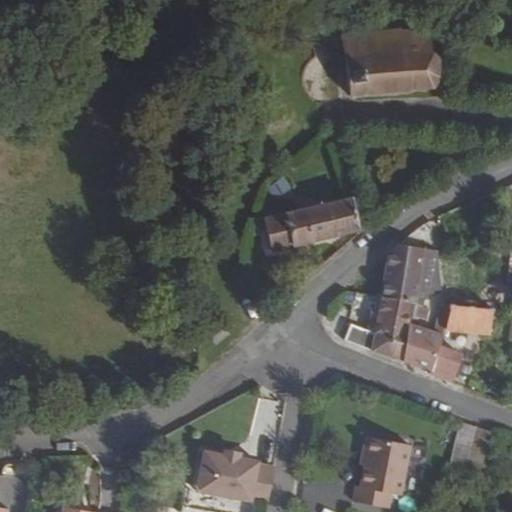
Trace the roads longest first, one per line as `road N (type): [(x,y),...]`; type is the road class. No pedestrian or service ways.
road 1 (residential): [(511,159),(403,210),(267,333)]
road 2 (residential): [(0,437),(135,423),(180,401),(267,333)]
road 3 (residential): [(267,333),(511,428)]
road 4 (track): [(254,123),(223,244),(225,266),(267,333)]
road 5 (residential): [(279,511),(300,400),(267,333)]
